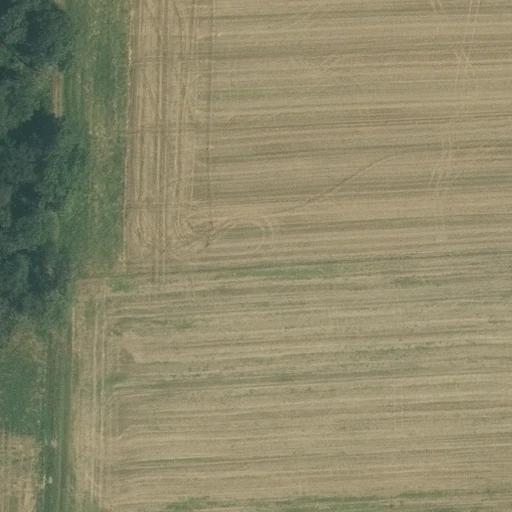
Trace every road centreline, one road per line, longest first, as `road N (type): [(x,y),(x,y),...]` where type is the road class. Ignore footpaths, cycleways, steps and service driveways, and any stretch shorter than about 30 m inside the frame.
road 1 (track): [(78,0),(69,332)]
road 2 (track): [(59,511),(69,332),(0,330)]
